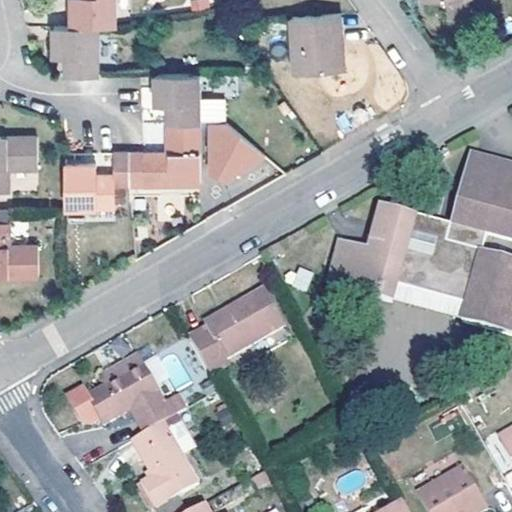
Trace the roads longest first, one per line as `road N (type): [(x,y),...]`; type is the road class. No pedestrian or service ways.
road 1 (residential): [(0,367),(456,113)]
road 2 (residential): [(372,0),(456,113)]
road 3 (residential): [(0,401),(78,511)]
